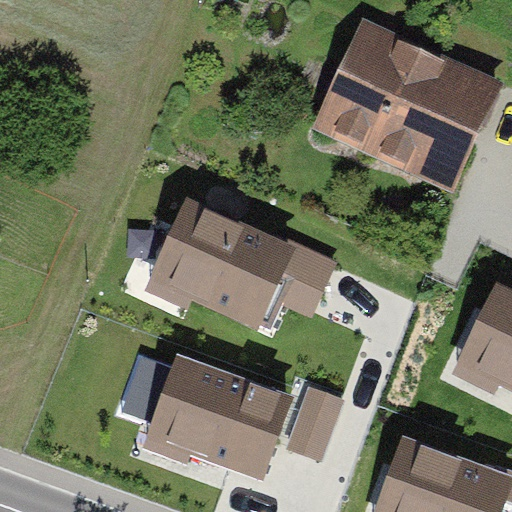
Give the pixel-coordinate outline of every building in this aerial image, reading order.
[(373,26),(327,126),(455,185),(501,85),(373,26)] [(191,211),(159,280),(273,332),(293,289),(320,301),(336,266),(281,241),(276,250),(191,211)] [(511,301),(500,295),(466,363),(511,385),(511,301)] [(145,358),(124,414),(159,427),(155,437),(262,478),(290,406),(179,364),(177,370),(145,358)] [(313,393),(312,393),(291,448),(291,449),(322,461),(344,405),(313,393)] [(511,511),(511,477),(496,472),(493,480),(407,449),(383,511),(511,511)]
